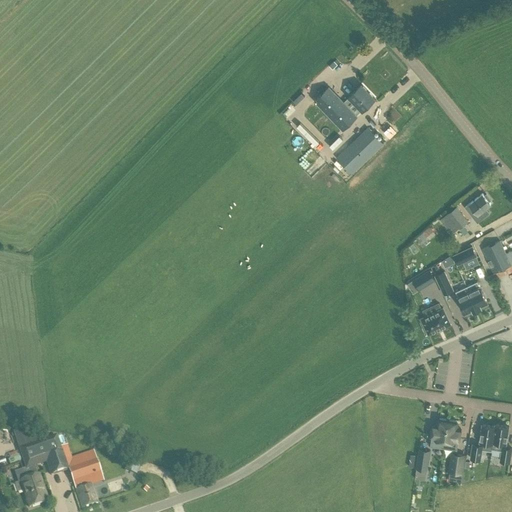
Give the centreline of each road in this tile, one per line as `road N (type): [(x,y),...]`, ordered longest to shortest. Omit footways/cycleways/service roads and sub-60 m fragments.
road 1 (unclassified): [(143,511),(247,471),(378,382)]
road 2 (tertiary): [(511,180),(349,0)]
road 3 (unclassified): [(378,382),(511,322)]
road 4 (residential): [(378,382),(511,408)]
